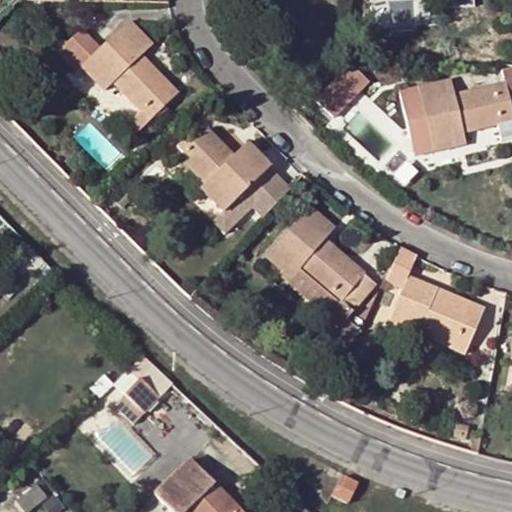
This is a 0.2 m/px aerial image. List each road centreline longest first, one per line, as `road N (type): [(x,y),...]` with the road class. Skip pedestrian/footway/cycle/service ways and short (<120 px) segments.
road 1 (residential): [(511,499),(429,490),(235,402),(0,167)]
road 2 (residential): [(205,0),(227,62),(335,177),(438,260),(511,293)]
